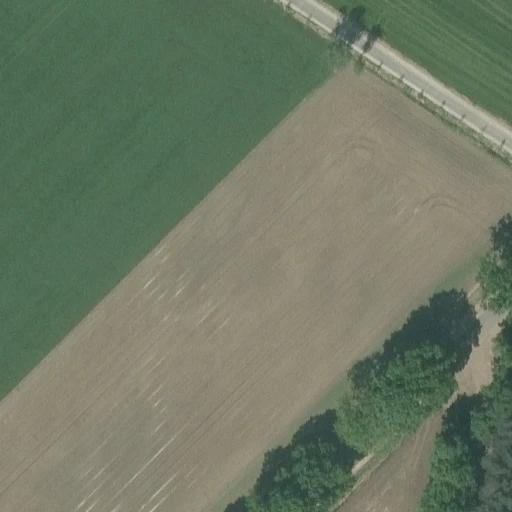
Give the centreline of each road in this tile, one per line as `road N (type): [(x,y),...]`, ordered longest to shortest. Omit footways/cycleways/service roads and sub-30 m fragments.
road 1 (unclassified): [(295,511),(511,299)]
road 2 (unclassified): [(511,146),(290,0)]
road 3 (track): [(463,345),(477,370),(470,511)]
